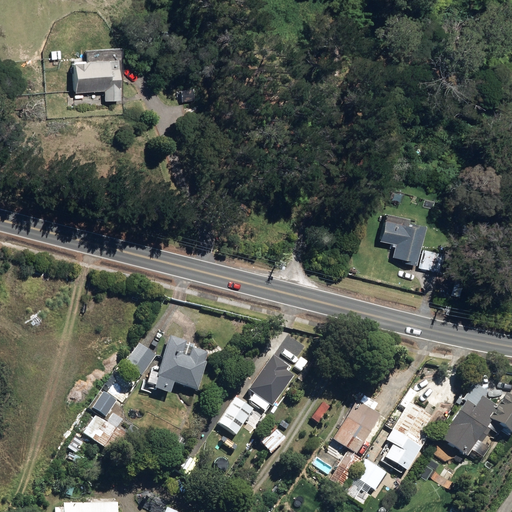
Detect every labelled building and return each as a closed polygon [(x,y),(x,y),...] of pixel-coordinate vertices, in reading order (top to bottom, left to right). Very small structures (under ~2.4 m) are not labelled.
[(105,90),(106,101),(121,100),(120,87),(119,87),(117,60),(73,62),(75,92),(105,90)] [(400,205),(410,208),(412,199),(403,196),(400,205)] [(402,262),(417,265),(426,227),(416,225),(416,227),(384,220),(379,240),(396,244),(393,257),(403,259),(402,262)] [(418,268),(440,273),(444,254),(422,250),(418,268)] [(154,390),(170,395),(173,385),(197,392),(206,363),(204,363),(207,354),(191,348),(188,358),(183,356),(187,343),(169,338),(154,390)] [(124,364),(141,376),(156,357),(139,344),(124,364)] [(255,403),(267,412),(270,407),(271,408),(294,377),(286,371),(289,368),(273,357),(248,391),(258,399),(255,403)] [(100,384),(104,388),(113,378),(108,374),(100,384)] [(97,401),(110,410),(116,402),(103,393),(97,401)] [(442,442),(467,458),(477,442),(481,445),(490,431),(487,429),(492,422),(511,435),(511,399),(505,395),(497,408),(482,398),(475,408),(467,403),(442,442)] [(333,440),(356,455),(380,416),(374,411),(378,405),(364,397),(360,403),(357,401),(333,440)] [(218,424),(236,436),(253,410),(234,398),(218,424)] [(329,407),(322,402),(309,420),(316,424),(329,407)] [(385,459),(406,473),(429,437),(422,433),(432,418),(409,404),(385,442),(393,446),(385,459)] [(94,442),(116,457),(130,437),(138,442),(143,435),(130,426),(125,434),(117,428),(122,421),(113,414),(94,442)] [(259,443),(271,455),(286,440),(276,430),(276,429),(275,428),(259,443)] [(65,447),(74,453),(81,441),(73,436),(65,447)] [(175,445),(180,448),(184,440),(179,437),(175,445)] [(329,481),(341,489),(362,461),(347,452),(329,481)] [(353,478),(374,492),(386,474),(365,460),(353,478)] [(432,470),(428,477),(447,490),(452,482),(448,479),(453,472),(444,466),(439,475),(432,470)] [(341,497),(360,509),(368,497),(350,485),(341,497)]
